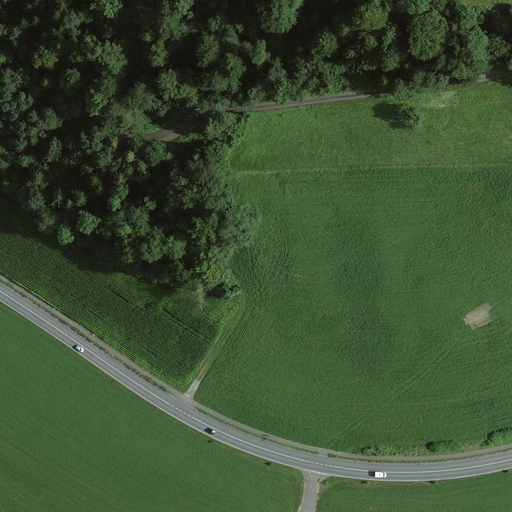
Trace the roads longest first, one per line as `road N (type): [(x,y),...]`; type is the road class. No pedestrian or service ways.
road 1 (track): [(511,71),(207,113),(169,134),(131,136),(54,72),(0,57)]
road 2 (secondary): [(316,463),(197,420),(0,291)]
road 3 (track): [(151,135),(169,183),(243,294),(179,410)]
road 4 (secondary): [(511,459),(426,472),(316,463)]
